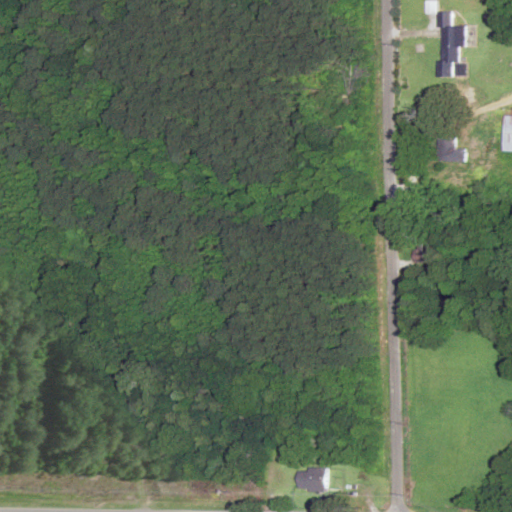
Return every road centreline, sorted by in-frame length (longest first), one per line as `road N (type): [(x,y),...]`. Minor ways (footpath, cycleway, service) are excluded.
road 1 (residential): [(398,511),(387,0)]
road 2 (residential): [(388,218),(511,220)]
